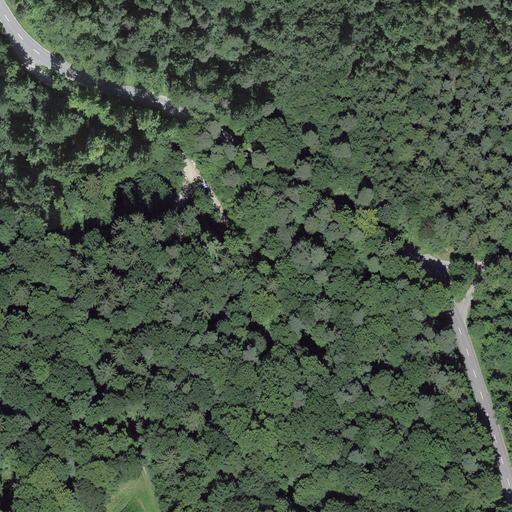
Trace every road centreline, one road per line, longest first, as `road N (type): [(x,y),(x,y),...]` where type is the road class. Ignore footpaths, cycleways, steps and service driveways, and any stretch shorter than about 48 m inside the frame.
road 1 (tertiary): [(511,476),(476,325),(453,287),(412,251),(182,111),(49,59),(0,5)]
road 2 (track): [(19,34),(37,72),(158,129),(187,155),(194,180),(166,221),(0,268)]
road 3 (track): [(148,511),(78,346),(58,248)]
